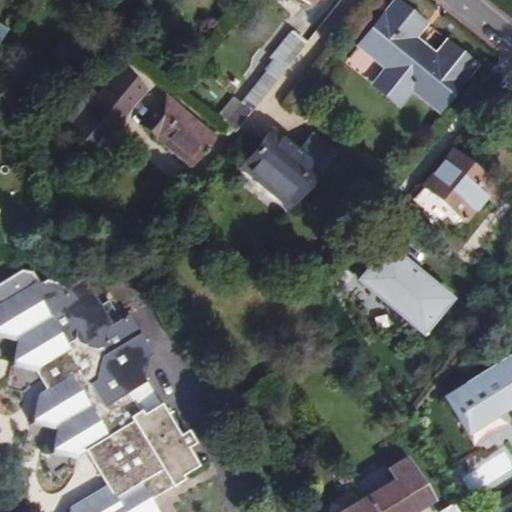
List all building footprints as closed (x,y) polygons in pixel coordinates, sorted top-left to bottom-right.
[(395,2),(358,46),(393,75),(382,89),(398,103),(409,90),(437,112),(476,67),(444,41),(432,55),(412,38),(423,25),(395,2)] [(276,56),(224,124),(234,132),(307,41),(290,28),(271,53),(276,56)] [(19,45),(16,53),(43,63),(48,56),(19,45)] [(91,79),(73,72),(68,84),(82,91),(91,79)] [(96,148),(128,108),(105,89),(72,129),(96,148)] [(162,97),(138,126),(191,169),(216,139),(162,97)] [(266,137),(238,172),(254,185),(257,182),(289,209),(329,159),(309,142),(295,160),(266,137)] [(19,175),(31,174),(28,157),(15,153),(19,175)] [(447,156),(418,190),(436,205),(428,214),(453,233),(489,190),(447,156)] [(370,246),(356,234),(334,261),(328,269),(352,288),(362,277),(367,281),(376,269),(362,257),(370,246)] [(362,257),(376,269),(385,259),(370,246),(362,257)] [(305,270),(318,281),(328,269),(334,261),(320,251),(305,270)] [(0,333),(14,337),(12,344),(8,361),(34,367),(33,374),(42,389),(38,391),(34,394),(28,420),(54,426),(52,432),(48,450),(75,456),(82,452),(87,449),(107,484),(103,486),(66,509),(65,511),(154,511),(147,500),(143,495),(175,474),(177,476),(194,466),(188,457),(180,461),(175,453),(183,448),(190,444),(182,430),(174,434),(154,400),(136,412),(124,394),(122,389),(141,378),(146,358),(133,338),(138,335),(126,315),(110,325),(105,327),(77,280),(62,290),(58,284),(44,281),(38,284),(31,273),(19,271),(0,281),(0,333)] [(105,327),(110,325),(82,278),(77,280),(105,327)] [(348,291),(333,299),(344,317),(358,309),(348,291)] [(14,337),(0,333),(0,340),(12,344),(14,337)] [(151,355),(138,335),(133,338),(146,358),(151,355)] [(409,377),(431,366),(425,354),(403,365),(409,377)] [(460,387),(442,398),(462,429),(491,411),(492,399),(499,400),(511,419),(511,359),(509,355),(484,371),(487,376),(463,391),(460,387)] [(34,367),(8,361),(7,367),(33,374),(34,367)] [(143,382),(141,378),(122,389),(124,394),(143,382)] [(54,426),(28,420),(27,425),(52,432),(54,426)] [(183,448),(175,453),(180,461),(188,457),(183,448)] [(107,484),(87,449),(82,452),(103,486),(107,484)] [(75,456),(48,450),(46,455),(74,462),(75,456)] [(393,471),(358,492),(369,511),(404,511),(426,499),(399,454),(387,461),(393,471)] [(339,486),(350,480),(347,474),(341,465),(331,471),(339,486)] [(175,474),(143,495),(147,500),(179,480),(177,476),(175,474)] [(369,511),(358,492),(324,511),(369,511)]
